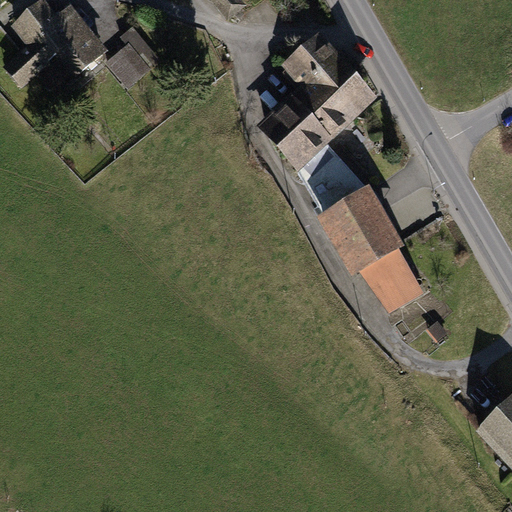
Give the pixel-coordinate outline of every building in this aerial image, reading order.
[(243,10),(236,0),(212,0),(212,1),(226,21),(243,10)] [(307,8),(300,0),(281,0),(296,17),(307,8)] [(28,59),(7,76),(23,96),(41,80),(60,102),(119,52),(78,3),(54,23),(43,10),(10,38),(28,59)] [(381,106),(318,42),(282,76),(301,95),(258,137),(303,183),(381,106)] [(150,77),(128,54),(108,73),(130,96),(150,77)] [(324,212),(352,197),(344,182),(326,192),(321,182),(310,188),(324,212)] [(369,198),(317,228),(350,284),(358,282),(384,326),(429,300),(369,198)] [(511,401),(510,400),(474,436),(511,474),(511,401)]
